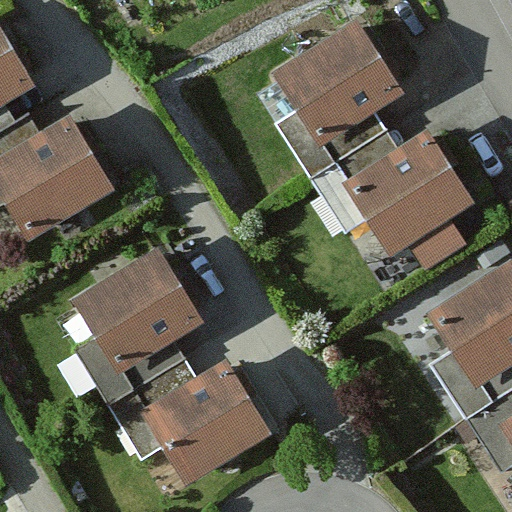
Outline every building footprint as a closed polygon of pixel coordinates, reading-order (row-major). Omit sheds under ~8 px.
[(3,7),(0,8),(0,102),(43,80),(3,7)] [(375,20),(283,76),(327,149),(420,93),(375,20)] [(82,117),(0,159),(0,182),(28,235),(119,188),(82,117)] [(441,125),(358,170),(396,239),(479,194),(441,125)] [(170,251),(82,300),(123,372),(211,323),(170,251)] [(511,266),(438,311),(482,383),(511,365),(511,266)] [(243,366),(156,410),(190,477),(277,433),(243,366)]
